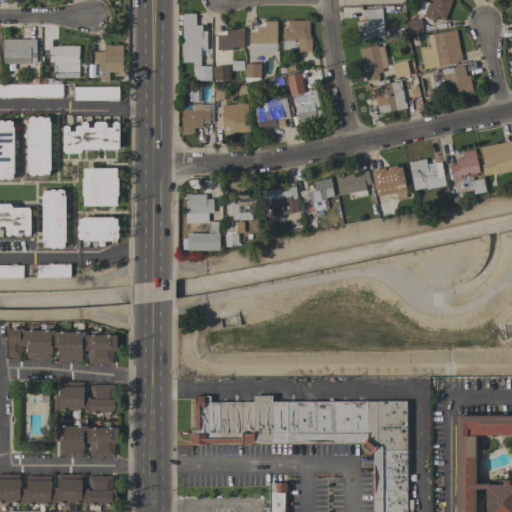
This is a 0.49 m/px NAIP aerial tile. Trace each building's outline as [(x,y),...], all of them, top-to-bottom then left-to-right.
[(451,0),(444,20),(437,17),(435,21),(429,19),(428,21),(423,19),(424,17),(423,17),(423,15),(417,13),(422,1),(428,3),(428,2),(431,3),(432,0),(451,0)] [(384,38),(358,41),(356,22),(367,21),(366,17),(362,18),(362,10),(381,8),(382,14),(384,38)] [(182,14),(195,14),(195,26),(201,26),(201,31),(206,31),(206,50),(200,50),(200,66),(210,66),(211,81),(196,81),(196,71),(192,71),(192,62),(182,62),(182,14)] [(421,19),(422,31),(409,33),(407,21),(421,19)] [(264,21),(276,21),(276,53),(250,53),(249,44),(249,31),(264,21)] [(309,21),(309,35),(311,38),(311,52),(297,52),(297,50),(282,50),(282,29),(287,29),(287,21),(309,21)] [(226,31),(226,29),(243,29),(243,48),(231,48),(230,63),(217,63),(217,51),(211,50),(211,35),(226,31)] [(419,48),(426,47),(424,36),(455,29),(462,61),(423,70),(419,48)] [(36,39),(36,63),(30,63),(30,64),(2,64),(2,40),(36,39)] [(122,72),(99,72),(99,64),(93,64),(93,51),(104,51),(104,45),(122,45),(122,72)] [(359,49),(377,45),(377,47),(383,46),(388,67),(381,69),(382,72),(378,73),(379,79),(378,79),(378,81),(376,82),(367,84),(367,82),(366,82),(359,49)] [(79,78),(54,78),(54,73),(56,73),(56,62),(48,62),(48,47),(56,47),(56,46),(78,46),(79,78)] [(406,60),(409,74),(394,77),(391,64),(406,60)] [(244,77),(245,77),(245,64),(260,64),(260,80),(244,83),(244,77)] [(464,65),(466,76),(469,75),(473,94),(446,100),(442,83),(443,82),(441,70),(464,65)] [(212,81),(212,67),(227,67),(227,81),(212,81)] [(376,82),(378,81),(388,79),(389,84),(400,81),(406,108),(383,113),(383,111),(378,112),(376,99),(369,100),(367,88),(377,86),(376,82)] [(324,118),(298,123),(293,97),(301,95),(299,84),(317,80),(324,118)] [(0,84),(62,84),(62,97),(0,97),(0,84)] [(118,87),(118,100),(73,100),(73,87),(118,87)] [(289,118),(283,119),(285,125),(276,127),(276,128),(259,131),(258,127),(257,127),(255,121),(254,121),(253,115),(252,115),(250,108),(257,107),(258,109),(262,108),(262,107),(264,101),(278,99),(285,98),(289,118)] [(181,110),(191,110),(191,105),(209,104),(209,123),(202,123),(202,128),(193,128),(194,134),(182,134),(181,110)] [(222,133),(221,112),(222,112),(222,105),(247,104),(249,132),(222,133)] [(26,123),(28,123),(28,117),(41,117),(41,118),(48,118),(48,122),(50,122),(50,171),(48,171),(48,175),(41,175),(41,176),(37,176),(37,174),(34,174),(34,176),(30,176),(30,175),(28,175),(28,169),(26,169),(26,123)] [(12,173),(12,179),(10,179),(10,180),(6,180),(6,179),(3,179),(3,180),(0,180),(0,121),(3,121),(3,122),(5,122),(5,121),(10,120),(10,122),(12,122),(12,127),(13,127),(14,173),(12,173)] [(118,147),(117,147),(117,149),(101,149),(101,148),(98,148),(98,149),(82,150),(82,151),(80,151),(80,153),(64,153),(64,151),(63,151),(62,127),(63,127),(63,126),(68,126),(68,127),(69,127),(69,131),(75,131),(75,127),(76,127),(76,126),(81,126),(81,123),(82,123),(82,122),(86,122),(86,123),(87,123),(87,128),(93,128),(93,123),(94,123),(94,122),(104,122),(104,123),(106,123),(106,127),(112,127),(112,123),(113,123),(113,122),(117,122),(117,123),(118,123),(118,147)] [(511,140),(511,168),(510,169),(510,171),(497,174),(497,172),(485,175),(484,171),(482,171),(481,165),(483,165),(479,148),(511,140)] [(472,181),(469,181),(453,185),(449,165),(456,164),(455,159),(462,157),(461,152),(473,149),(478,173),(475,173),(475,175),(471,176),(472,181)] [(407,163),(425,159),(426,165),(440,162),(446,185),(426,190),(425,188),(414,190),(407,163)] [(382,193),(376,194),(373,179),(380,177),(381,179),(384,179),(381,169),(401,164),(406,190),(405,191),(406,198),(396,200),(395,193),(383,195),(382,193)] [(116,168),(116,178),(118,178),(118,196),(116,196),(116,206),(83,206),(83,196),(82,196),(81,178),(83,178),(83,168),(116,168)] [(353,177),(360,176),(360,172),(367,171),(370,184),(365,185),(367,196),(355,199),(353,193),(338,196),(334,177),(353,174),(353,177)] [(330,178),(333,197),(325,198),(326,201),(323,202),(325,209),(313,211),(312,204),(308,205),(308,202),(302,203),(300,192),(314,189),(313,182),(330,178)] [(469,181),(472,181),(481,179),(484,191),(472,194),(469,181)] [(299,212),(265,217),(261,192),(295,186),(299,212)] [(65,242),(64,242),(64,249),(57,249),(57,247),(55,247),(55,249),(50,249),(50,248),(43,248),(43,244),(42,244),(41,195),(43,195),(43,191),(50,191),(50,190),(54,190),(54,191),(57,191),(57,190),(61,190),(61,191),(63,191),(63,196),(65,196),(65,242)] [(255,192),(256,219),(239,220),(239,219),(232,220),(231,201),(236,200),(236,193),(255,192)] [(185,195),(205,194),(205,199),(213,199),(213,212),(208,212),(208,221),(185,221),(185,195)] [(391,200),(394,215),(380,218),(377,203),(391,200)] [(0,204),(10,204),(10,206),(11,206),(11,208),(28,208),(28,210),(30,210),(30,234),(28,234),(28,235),(25,235),(25,234),(23,234),(23,230),(17,230),(17,234),(16,234),(16,236),(12,236),(12,234),(11,234),(11,230),(9,230),(9,232),(6,232),(6,231),(5,231),(4,226),(0,226),(0,204)] [(113,217),(113,219),(117,219),(117,226),(118,226),(118,230),(117,230),(117,233),(118,233),(118,237),(116,237),(116,239),(112,239),(112,241),(83,241),(83,240),(78,240),(78,237),(77,237),(77,233),(78,233),(78,230),(77,230),(77,226),(78,226),(78,219),(82,219),(82,217),(113,217)] [(221,233),(209,233),(209,220),(221,220),(221,233)] [(218,233),(218,250),(186,250),(186,233),(218,233)] [(236,247),(223,248),(222,234),(235,233),(236,247)] [(69,264),(70,277),(35,278),(35,265),(69,264)] [(0,265),(22,265),(22,278),(0,278),(0,265)] [(23,329),(23,331),(39,330),(39,324),(54,324),(54,332),(85,332),(85,335),(116,335),(116,350),(112,350),(113,363),(88,363),(88,350),(84,350),(84,347),(81,347),(81,360),(57,360),(57,347),(53,347),(53,345),(51,345),(51,358),(26,358),(26,345),(23,345),(23,344),(19,344),(20,357),(8,357),(8,329),(23,329)] [(56,395),(59,395),(59,382),(83,382),(83,395),(87,395),(87,397),(89,397),(90,384),(114,385),(114,398),(117,398),(117,413),(86,412),(86,410),(55,410),(56,395)] [(253,443),(253,444),(240,444),(240,443),(206,443),(206,444),(189,445),(189,435),(190,435),(190,430),(194,430),(194,396),(209,396),(209,402),(252,402),(252,396),(271,396),(271,402),(406,401),(406,511),(373,511),(373,450),(370,454),(359,446),(362,442),(253,443)] [(455,511),(456,416),(511,416),(511,511),(455,511)] [(86,428),(117,428),(117,443),(114,443),(113,456),(90,456),(90,443),(85,443),(86,441),(83,441),(83,455),(58,455),(58,441),(55,441),(55,426),(86,426),(86,428)] [(0,474),(19,474),(19,487),(23,487),(23,489),(26,489),(26,476),(50,476),(50,489),(53,489),(53,487),(57,487),(57,474),(81,474),(81,487),(84,487),(84,489),(88,489),(88,476),(112,476),(112,489),(115,489),(115,504),(84,504),(84,502),(54,502),(54,504),(22,504),(22,502),(0,502),(0,474)] [(269,483),(286,483),(286,493),(284,493),(284,511),(268,511),(268,508),(269,483)]
